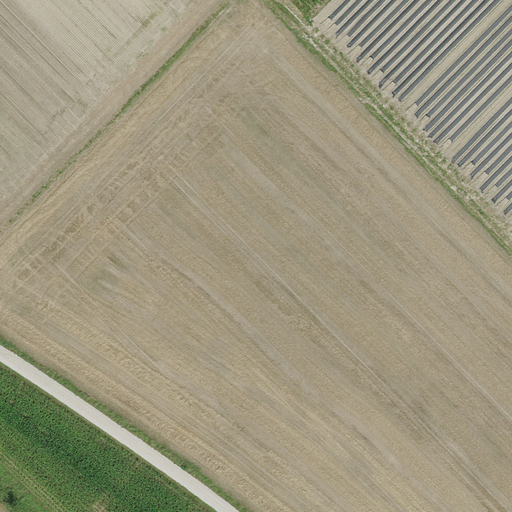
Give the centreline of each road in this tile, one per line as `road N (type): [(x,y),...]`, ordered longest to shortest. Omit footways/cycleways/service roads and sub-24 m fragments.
road 1 (unknown): [(275,0),(511,241)]
road 2 (track): [(228,511),(0,352)]
